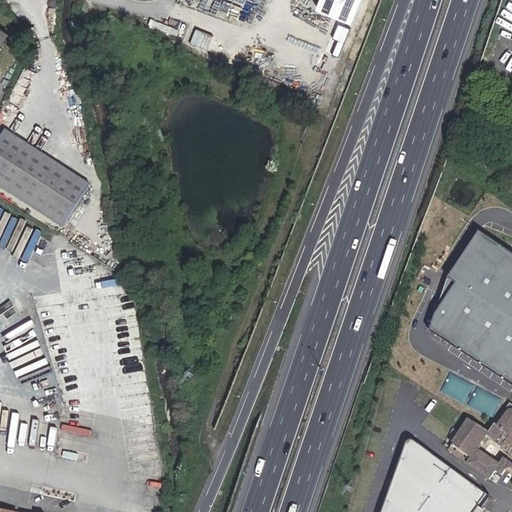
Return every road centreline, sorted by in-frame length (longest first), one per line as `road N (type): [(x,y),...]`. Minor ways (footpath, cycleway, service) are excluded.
road 1 (motorway): [(405,0),(203,511)]
road 2 (motorway): [(292,511),(465,0)]
road 3 (motorway): [(428,0),(255,511)]
road 4 (unknown): [(0,262),(75,304),(93,323),(114,479),(0,464)]
road 5 (unknown): [(511,396),(447,360),(434,338),(488,242),(511,230)]
road 6 (unknown): [(502,491),(403,424),(388,433),(362,511)]
road 7 (unknown): [(23,0),(47,53),(46,134)]
road 8 (unknown): [(205,0),(325,40)]
